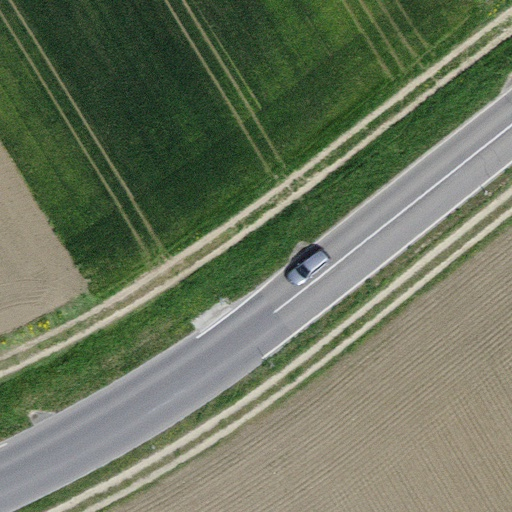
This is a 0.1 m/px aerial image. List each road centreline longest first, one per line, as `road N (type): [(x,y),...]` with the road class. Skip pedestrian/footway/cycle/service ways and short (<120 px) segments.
road 1 (track): [(0,374),(153,296),(511,16)]
road 2 (unclassified): [(511,142),(337,282),(48,469)]
road 3 (track): [(83,511),(222,439),(511,218)]
